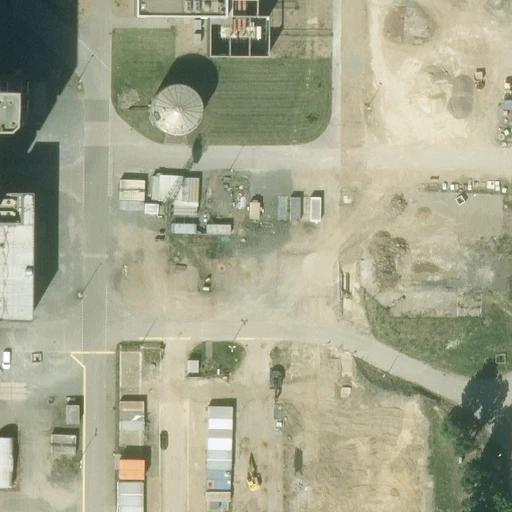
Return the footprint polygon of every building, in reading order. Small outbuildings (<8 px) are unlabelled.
[(135,0),(136,19),(209,18),(209,58),(267,57),(267,17),(255,17),(255,0),(135,0)] [(186,86),(141,83),(139,128),(184,130),(186,86)] [(169,232),(194,232),(194,174),(152,174),(152,199),(169,199),(169,232)] [(0,320),(28,321),(29,194),(0,193),(0,320)] [(420,235),(499,236),(499,195),(420,194),(420,235)] [(115,349),(114,385),(142,386),(143,350),(115,349)] [(417,511),(417,400),(373,400),(373,468),(333,468),(333,400),(287,400),(287,511),(331,511),(331,502),(373,502),(372,511),(417,511)] [(113,443),(113,492),(171,492),(171,443),(113,443)] [(197,511),(223,511),(224,500),(197,501),(197,511)]
